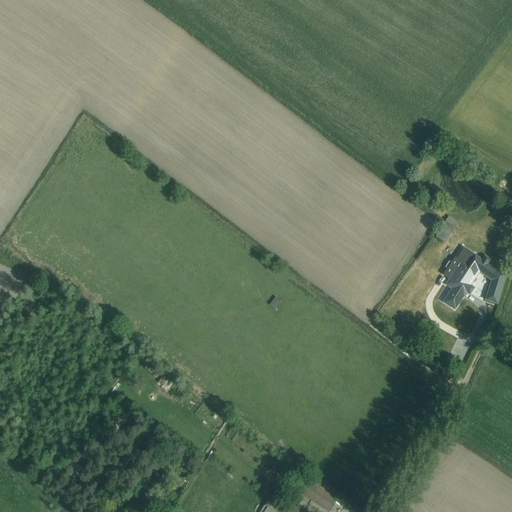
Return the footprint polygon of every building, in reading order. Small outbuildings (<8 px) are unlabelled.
[(447,219),(435,237),(444,243),(455,227),(453,226),(455,224),(447,219)] [(482,260),(474,255),(468,251),(464,248),(457,258),(455,257),(444,274),(450,278),(445,285),(451,289),(442,303),(455,311),(466,293),(470,296),(475,288),(471,286),(479,273),(491,281),(485,301),(497,305),(507,273),(496,270),(488,264),(491,260),(485,256),(482,260)] [(278,307),(283,300),(277,296),(272,303),(278,307)] [(163,375),(158,382),(169,390),(174,384),(163,375)] [(66,445),(59,454),(64,459),(72,449),(66,445)] [(174,461),(170,458),(162,469),(167,472),(174,461)] [(75,462),(69,467),(82,482),(78,486),(82,491),(97,479),(92,473),(88,477),(75,462)] [(309,481),(301,494),(328,511),(329,511),(337,500),(309,481)] [(128,495),(136,500),(140,495),(132,490),(128,495)] [(278,507),(275,511),(297,511),(300,509),(284,499),(278,507)] [(275,511),(278,507),(268,501),(265,506),(267,508),(264,511),(275,511)]
